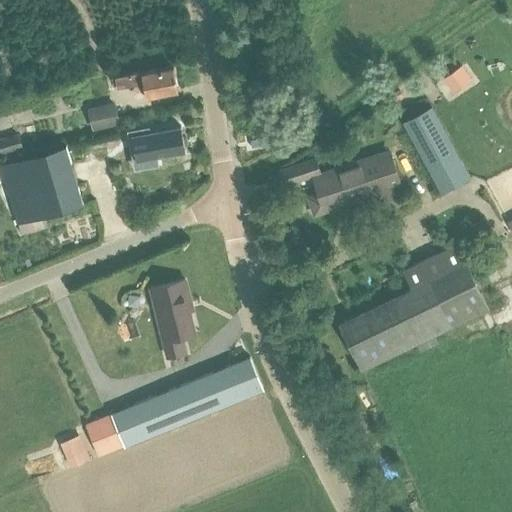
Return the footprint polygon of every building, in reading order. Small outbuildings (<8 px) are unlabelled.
[(463,65),(446,77),(456,90),(473,79),(463,65)] [(144,82),(147,95),(177,89),(173,66),(142,72),(142,70),(116,76),(118,87),(144,82)] [(114,101),(90,106),(94,125),(118,121),(114,101)] [(442,192),(471,177),(434,107),(405,122),(442,192)] [(150,126),(131,129),(134,143),(138,166),(156,163),(155,155),(157,154),(185,149),(181,127),(151,132),(150,126)] [(17,135),(0,139),(0,149),(1,152),(20,147),(17,135)] [(264,136),(256,136),(258,146),(265,145),(264,136)] [(65,144),(1,164),(7,185),(11,199),(17,222),(19,221),(42,214),(83,202),(65,144)] [(395,196),(391,185),(400,182),(392,156),(316,180),(325,207),(370,192),(374,203),(381,207),(392,203),(395,196)] [(278,172),(282,185),(321,172),(317,159),(278,172)] [(42,214),(19,221),(22,233),(46,226),(42,214)] [(363,370),(489,309),(458,244),(403,270),(412,288),(340,323),(363,370)] [(188,352),(184,335),(194,333),(187,304),(191,303),(185,279),(151,288),(164,340),(168,357),(188,352)] [(133,404),(134,405),(146,437),(147,437),(225,405),(263,389),(264,389),(257,372),(251,357),(251,356),(250,357),(211,372),(133,404)] [(86,424),(87,426),(94,444),(99,456),(99,455),(125,445),(112,413),(86,424)] [(70,439),(61,443),(67,457),(71,467),(72,466),(82,462),(89,459),(87,453),(82,455),(74,437),(70,439)]
